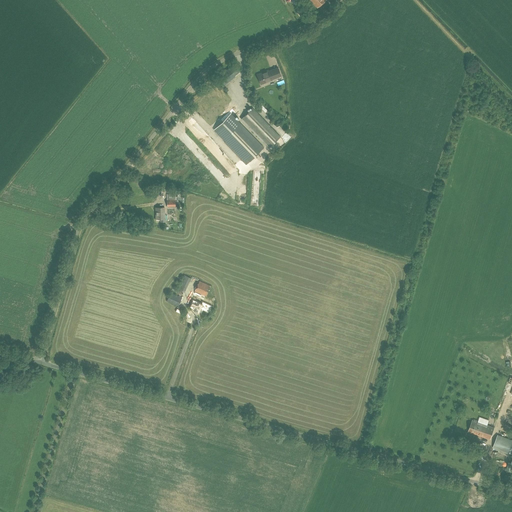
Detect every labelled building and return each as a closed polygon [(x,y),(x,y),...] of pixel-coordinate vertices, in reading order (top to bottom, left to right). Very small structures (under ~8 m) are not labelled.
[(227,82),(240,71),(234,63),(221,74),(217,77),(224,85),(227,82)] [(268,70),(257,74),(260,81),(261,84),(266,82),(272,80),(272,79),(281,75),(278,67),(268,71),(268,70)] [(252,108),(241,118),(269,147),(280,137),(252,108)] [(231,113),(214,129),(222,137),(247,163),(264,147),(239,121),(231,113)] [(167,194),(167,199),(167,207),(176,207),(176,194),(167,194)] [(160,221),(165,221),(165,214),(164,207),(156,207),(156,219),(160,218),(160,221)] [(185,293),(191,278),(184,275),(178,290),(185,293)] [(195,291),(207,296),(211,288),(210,288),(211,286),(199,280),(198,283),(197,283),(195,288),(196,288),(195,291)] [(178,306),(182,297),(171,292),(167,301),(178,306)] [(208,313),(211,306),(198,300),(197,302),(192,300),(189,308),(192,309),(192,310),(199,314),(201,310),(208,313)] [(490,439),(494,428),(472,420),(468,431),(485,437),(490,439)] [(511,446),(511,439),(498,434),(493,447),(509,454),(511,446)]
